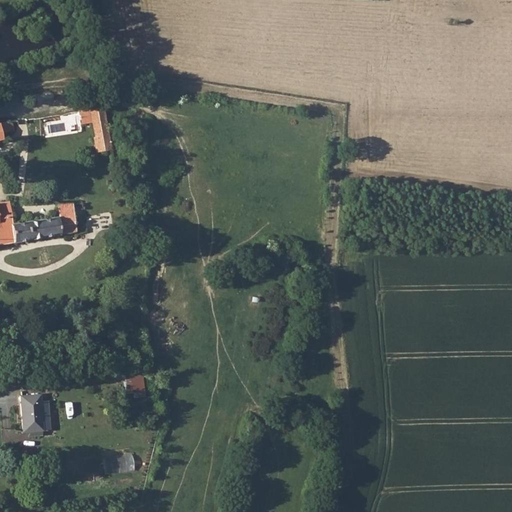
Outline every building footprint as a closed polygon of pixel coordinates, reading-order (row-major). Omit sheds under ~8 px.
[(102,106),(76,109),(78,122),(92,119),(96,136),(93,137),(96,152),(111,149),(102,106)] [(13,118),(0,119),(0,138),(3,138),(3,132),(15,131),(13,118)] [(0,204),(0,245),(79,234),(75,205),(59,207),(61,219),(15,226),(11,203),(0,204)] [(142,366),(142,363),(124,366),(128,390),(146,387),(142,366)] [(39,392),(18,395),(23,431),(51,426),(47,399),(39,400),(39,392)] [(105,456),(106,474),(135,472),(134,454),(105,456)]
